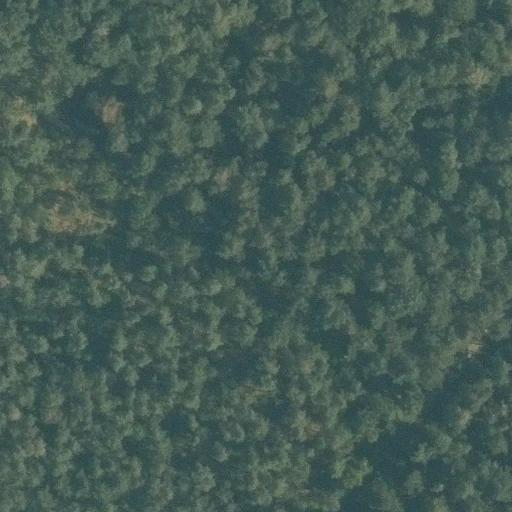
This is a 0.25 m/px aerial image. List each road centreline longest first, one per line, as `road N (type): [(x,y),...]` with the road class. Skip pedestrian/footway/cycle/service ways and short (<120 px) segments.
road 1 (track): [(0,82),(412,415)]
road 2 (track): [(412,415),(511,300)]
road 3 (track): [(330,511),(412,415)]
